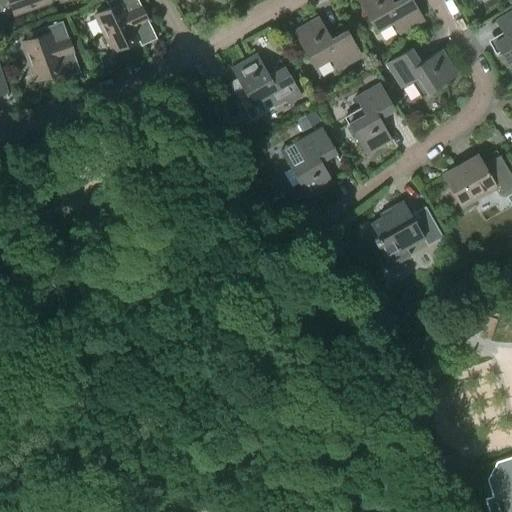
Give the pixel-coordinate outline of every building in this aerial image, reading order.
[(46,4),(44,0),(0,0),(0,4),(9,1),(14,15),(46,4)] [(109,8),(94,16),(111,50),(136,37),(140,46),(156,38),(137,0),(109,0),(106,2),(109,8)] [(357,0),(376,32),(392,23),(398,33),(422,20),(410,0),(397,0),(392,3),(390,0),(357,0)] [(504,36),(494,42),(508,66),(511,64),(511,10),(496,20),(504,36)] [(330,59),(336,69),(360,56),(345,30),(330,39),(317,18),(293,32),(314,68),(330,59)] [(36,37),(21,43),(33,79),(60,69),(63,78),(79,72),(61,21),(34,31),(36,37)] [(400,87),(411,80),(421,96),(456,74),(441,50),(420,63),(410,48),(386,64),(400,87)] [(230,83),(244,108),(268,95),(274,106),(285,100),(287,104),(300,96),(283,67),(268,76),(255,54),(231,68),(237,79),(230,83)] [(361,108),(345,117),(365,153),(390,139),(377,118),(393,109),(378,84),(355,97),(361,108)] [(312,108),(307,99),(290,108),(295,117),(312,108)] [(295,120),(302,132),(319,123),(312,111),(295,120)] [(302,152),(286,161),(291,169),(285,173),(292,186),(299,183),(307,197),(332,183),(319,162),(335,153),(320,127),(296,141),(302,152)] [(511,179),(499,155),(481,165),(476,156),(443,175),(461,206),(494,187),(500,197),(504,198),(511,192),(511,179)] [(377,238),(373,240),(384,259),(391,268),(411,257),(406,247),(423,237),(428,245),(442,237),(425,208),(411,216),(402,201),(379,214),(381,218),(370,224),(377,238)] [(472,264),(468,257),(461,261),(465,268),(472,264)] [(511,511),(511,456),(498,461),(488,479),(494,496),(486,499),(489,511),(511,511)]
